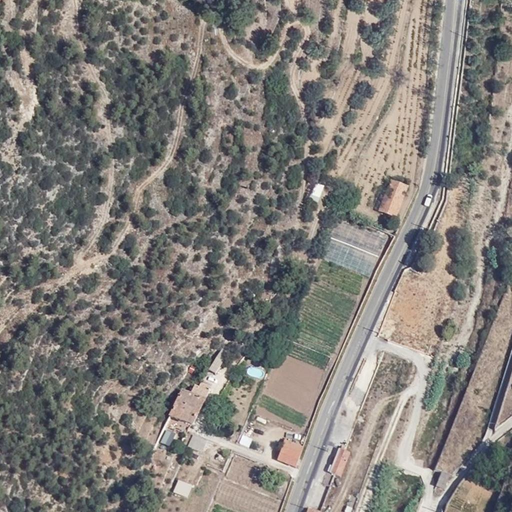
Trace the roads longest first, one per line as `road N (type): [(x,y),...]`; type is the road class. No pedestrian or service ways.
road 1 (primary): [(456,0),(431,179),(337,391),(294,511)]
road 2 (unknown): [(306,478),(194,432)]
road 3 (residential): [(431,511),(484,444),(511,422)]
